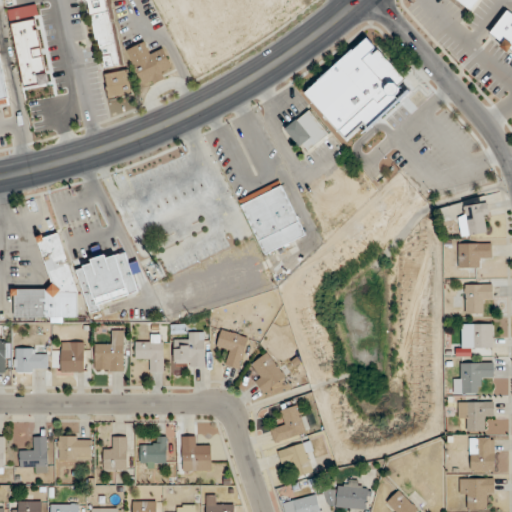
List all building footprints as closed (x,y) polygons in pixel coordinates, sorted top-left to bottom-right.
[(86,0),(100,68),(119,64),(106,0),(86,0)] [(511,13),(506,10),(488,35),(511,52),(507,52),(511,55),(511,13)] [(173,73),(163,45),(149,50),(146,41),(127,48),(141,85),(173,73)] [(351,56),(316,87),(348,123),(363,109),(370,117),(379,109),(383,113),(412,87),(384,55),(372,65),(366,58),(358,64),(351,56)] [(104,73),(109,97),(133,93),(128,68),(104,73)] [(22,73),(30,118),(56,113),(50,82),(40,84),(38,70),(22,73)] [(328,133),(308,109),(284,128),(304,153),(328,133)] [(127,238),(149,228),(145,219),(209,188),(203,176),(117,217),(127,238)] [(238,198),(263,254),(306,235),(281,179),(238,198)] [(464,206),(466,214),(458,216),(462,236),(491,230),(485,202),(464,206)] [(15,317),(76,316),(78,316),(78,294),(60,231),(48,234),(43,234),(37,236),(51,285),(41,288),(13,288),(13,310),(15,317)] [(458,267),(481,267),(481,257),(491,257),(491,243),(458,243),(458,267)] [(138,292),(127,250),(76,264),(89,312),(104,308),(103,302),(138,292)] [(492,302),(492,284),(466,284),(466,313),(483,313),(483,302),(492,302)] [(493,323),(470,323),(470,347),(493,347),(493,323)] [(225,350),(221,362),(238,368),(248,337),(222,328),(216,347),(225,350)] [(123,329),(113,329),(113,341),(95,341),(95,370),(123,370),(123,329)] [(205,365),(205,332),(184,332),(184,341),(174,341),(174,365),(205,365)] [(163,334),(145,334),(145,343),(136,343),(136,359),(146,359),(146,370),(163,370),(163,334)] [(84,372),(84,341),(61,341),(61,372),(84,372)] [(14,348),(14,370),(46,370),(46,348),(14,348)] [(252,363),(259,372),(252,377),(265,393),(286,375),(266,352),(252,363)] [(463,362),(463,373),(454,373),(454,393),(483,393),(483,380),(493,380),(493,362),(463,362)] [(494,401),(458,401),(458,420),(468,420),(468,430),(484,430),(484,420),(494,420),(494,401)] [(277,411),(280,422),(270,426),(275,442),(306,432),(297,405),(277,411)] [(58,459),(91,459),(91,435),(58,435),(58,459)] [(20,471),(47,471),(47,436),(30,436),(30,446),(20,446),(20,471)] [(104,470),(126,470),(126,436),(114,436),(114,446),(104,446),(104,470)] [(167,436),(156,436),(156,445),(140,445),(140,466),(167,466),(167,436)] [(211,445),(200,445),(200,436),(182,436),(182,463),(211,463),(211,445)] [(494,471),(494,436),(469,436),(469,471),(494,471)] [(294,466),(297,476),(313,471),(307,452),(312,450),(310,440),(278,450),(284,469),(294,466)] [(461,477),(461,499),(469,499),(469,509),(485,509),(485,499),(494,499),(494,477),(461,477)] [(328,487),(328,507),(367,507),(367,482),(348,482),(348,487),(328,487)] [(415,511),(419,509),(399,489),(385,504),(393,511),(415,511)] [(206,511),(233,511),(233,505),(215,505),(215,495),(206,495),(206,511)] [(320,511),(317,495),(284,501),(285,511),(320,511)] [(17,511),(42,511),(42,500),(18,500),(17,511)] [(156,511),(156,500),(132,500),(132,511),(156,511)] [(78,511),(79,503),(51,503),(50,511),(78,511)]
